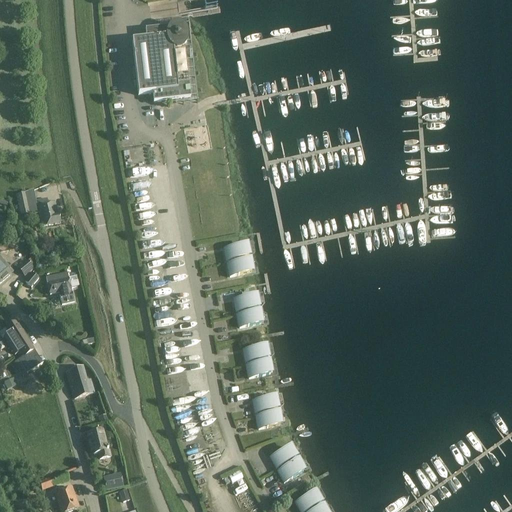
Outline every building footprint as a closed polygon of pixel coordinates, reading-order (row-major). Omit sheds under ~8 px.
[(185,31),(184,30),(181,27),(177,26),(174,26),(170,28),(145,31),(146,40),(132,42),(138,96),(152,95),(153,104),(190,99),(184,48),(186,45),(187,41),(186,36),(185,31)] [(36,202),(33,191),(9,200),(14,218),(29,215),(29,217),(39,215),(42,228),(60,224),(55,203),(48,204),(47,200),(36,202)] [(236,261),(256,257),(253,242),(223,248),(227,267),(235,265),(235,263),(236,263),(236,261)] [(0,284),(14,273),(0,257),(0,284)] [(259,275),(256,257),(236,261),(236,263),(235,263),(235,265),(227,267),(230,281),(259,275)] [(35,269),(32,258),(27,262),(26,260),(16,269),(25,278),(35,269)] [(39,280),(32,274),(25,284),(31,289),(39,280)] [(58,294),(59,297),(62,307),(75,303),(72,294),(67,274),(46,279),(50,296),(58,294)] [(233,298),(237,317),(245,316),(245,314),(246,314),(245,312),(265,308),(262,292),(233,298)] [(245,316),(237,317),(239,332),(269,326),(265,308),(245,312),(246,314),(245,314),(245,316)] [(8,346),(14,356),(18,353),(22,358),(18,361),(27,374),(32,371),(32,372),(43,365),(33,351),(34,351),(16,323),(0,332),(0,334),(2,338),(3,338),(9,346),(8,346)] [(242,349),(246,368),(254,366),(254,365),(255,364),(255,362),(275,358),(272,343),(242,349)] [(278,377),(275,358),(255,362),(255,364),(254,365),(254,366),(246,368),(249,383),(278,377)] [(66,371),(74,399),(94,393),(92,386),(91,386),(89,379),(86,380),(82,366),(66,371)] [(7,390),(16,386),(13,379),(4,383),(7,390)] [(264,413),(284,409),(281,394),(252,400),(256,419),(264,417),(264,415),(265,415),(264,413)] [(288,428),(284,409),(264,413),(265,415),(264,415),(264,417),(256,419),(259,433),(288,428)] [(106,416),(98,419),(100,425),(108,422),(106,416)] [(112,458),(110,451),(107,452),(101,432),(88,435),(93,455),(98,454),(99,461),(112,458)] [(284,466),(302,456),(294,442),(268,457),(278,474),(285,470),(284,468),(285,467),(284,466)] [(285,470),(278,474),(285,487),(311,472),(302,456),(284,466),(285,467),(284,468),(285,470)] [(68,482),(65,474),(39,484),(42,492),(68,482)] [(120,476),(103,480),(106,491),(123,487),(120,476)] [(293,502),(298,511),(309,511),(327,501),(319,487),(293,502)] [(70,511),(78,509),(70,488),(54,494),(60,511),(70,511)] [(126,491),(120,493),(123,503),(129,501),(126,491)] [(332,511),(327,501),(309,511),(332,511)]
